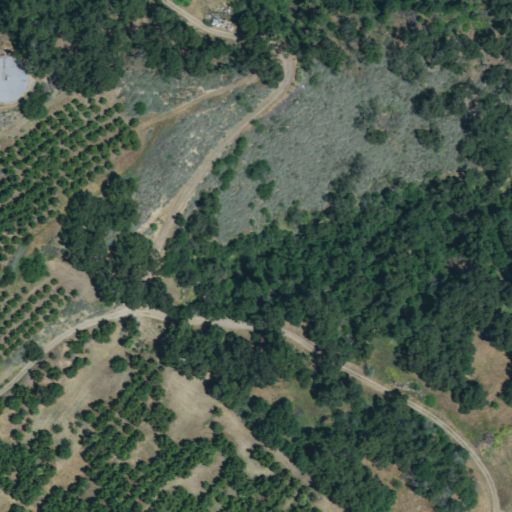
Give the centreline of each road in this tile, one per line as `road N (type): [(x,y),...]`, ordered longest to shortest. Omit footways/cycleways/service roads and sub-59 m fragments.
road 1 (residential): [(488,511),(485,477),(458,434),(346,359),(262,318),(170,309),(83,315),(53,331),(0,388)]
road 2 (residential): [(83,315),(137,259),(199,156),(294,79),(285,39),(201,0)]
